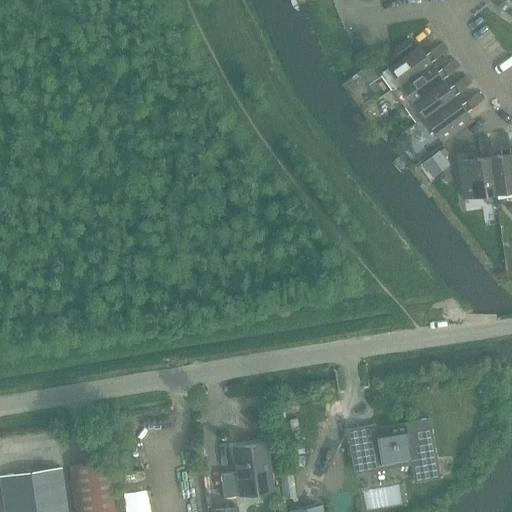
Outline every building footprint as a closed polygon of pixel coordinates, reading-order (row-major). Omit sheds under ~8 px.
[(380,78),(390,91),(430,63),(425,55),(418,45),(414,48),(406,39),(381,58),(388,67),(381,72),(380,78)] [(430,51),(435,59),(447,51),(441,43),(430,51)] [(442,68),(447,75),(458,67),(453,59),(442,68)] [(390,91),(402,108),(428,89),(442,79),(430,63),(390,91)] [(453,85),(459,92),(470,84),(465,76),(453,85)] [(422,115),(424,117),(454,95),(442,79),(428,89),(402,108),(412,122),(422,115)] [(466,101),(471,108),(482,100),(477,93),(466,101)] [(454,95),(424,117),(442,143),(444,141),(472,121),(454,95)] [(498,135),(500,149),(508,148),(506,133),(498,135)] [(478,138),(480,152),(488,151),(486,137),(478,138)] [(424,158),(419,162),(427,172),(432,168),(437,176),(451,165),(446,157),(452,153),(445,143),(424,158)] [(511,173),(509,154),(489,157),(494,194),(511,191),(511,173)] [(494,194),(489,157),(457,161),(462,195),(463,198),(494,194)] [(352,461),(354,474),(412,464),(414,481),(437,477),(434,457),(436,457),(430,418),(414,421),(415,425),(406,427),(406,424),(376,429),(375,424),(346,429),(352,461)] [(235,471),(220,473),(223,497),(240,495),(240,491),(271,486),(271,490),(273,490),(266,442),(232,447),(235,471)] [(68,467),(74,511),(119,511),(114,473),(112,460),(68,467)] [(66,511),(60,468),(0,475),(0,484),(3,511),(66,511)]
